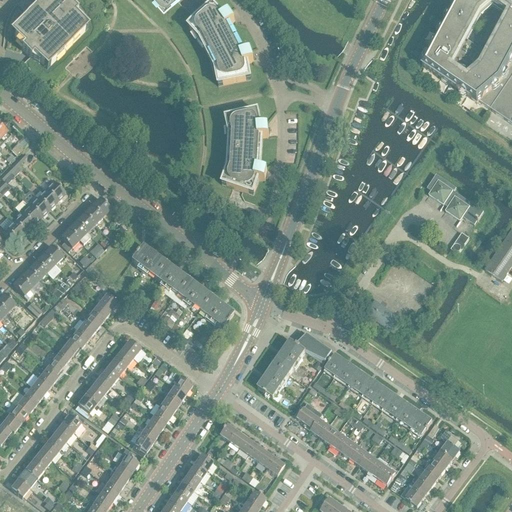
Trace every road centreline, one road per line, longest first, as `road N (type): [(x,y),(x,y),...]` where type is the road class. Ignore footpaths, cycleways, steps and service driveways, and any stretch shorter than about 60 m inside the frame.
road 1 (residential): [(261,307),(329,331),(489,442),(437,511)]
road 2 (residential): [(217,392),(122,326),(0,475)]
road 3 (tertiary): [(261,307),(338,103)]
road 4 (tertiary): [(261,307),(105,182)]
road 5 (tertiary): [(136,511),(216,394)]
road 6 (tertiary): [(105,182),(3,95)]
road 7 (residential): [(268,216),(281,143),(277,86)]
road 8 (residential): [(16,271),(105,182)]
